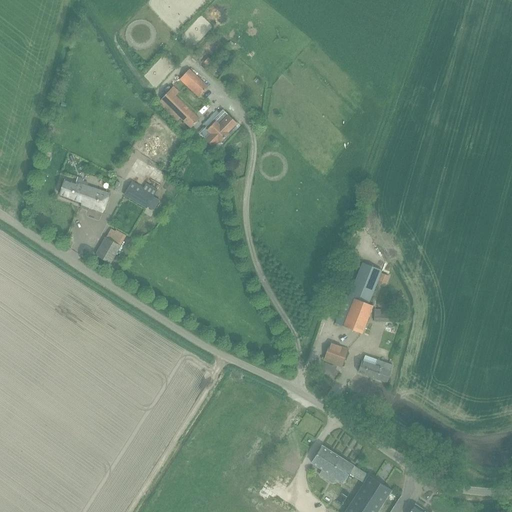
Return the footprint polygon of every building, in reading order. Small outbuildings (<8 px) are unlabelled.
[(209,73),(253,27),(240,14),(196,61),(209,73)] [(207,87),(189,71),(181,80),(199,96),(207,87)] [(177,95),(171,89),(157,104),(177,123),(180,119),(191,129),(199,120),(175,97),(177,95)] [(225,112),(207,130),(221,143),(229,135),(227,133),(237,124),(225,112)] [(76,186),(65,182),(60,195),(82,203),(81,205),(103,213),(110,194),(77,184),(76,186)] [(126,195),(147,207),(154,197),(132,184),(126,195)] [(147,215),(154,220),(162,209),(155,204),(147,215)] [(112,228),(106,238),(96,256),(110,264),(127,236),(112,228)] [(362,263),(349,297),(346,296),(335,324),(362,334),(373,306),(368,304),(382,271),(362,263)] [(375,309),(375,321),(398,322),(398,310),(375,309)] [(322,358),(321,360),(343,367),(349,350),(330,343),(324,358),(322,358)] [(376,366),(362,361),(358,373),(387,383),(393,366),(378,360),(376,366)] [(322,446),(312,463),(343,483),(349,474),(350,475),(328,509),(331,511),(378,511),(392,490),(322,446)]
